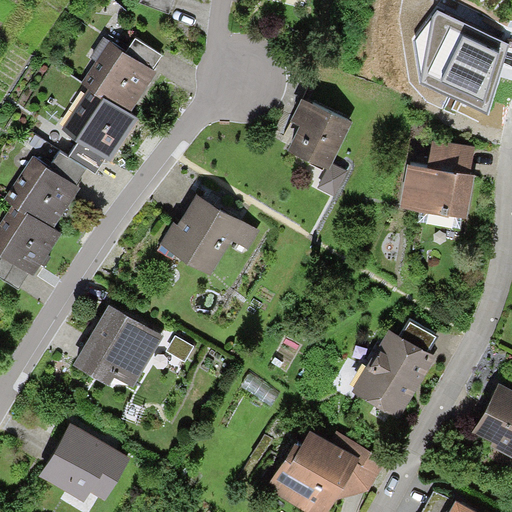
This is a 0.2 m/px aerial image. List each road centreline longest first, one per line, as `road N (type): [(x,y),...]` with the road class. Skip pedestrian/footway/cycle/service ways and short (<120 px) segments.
road 1 (residential): [(0,403),(60,293),(207,97),(240,71),(220,38),(227,0)]
road 2 (residential): [(380,511),(478,338),(497,286),(511,131)]
